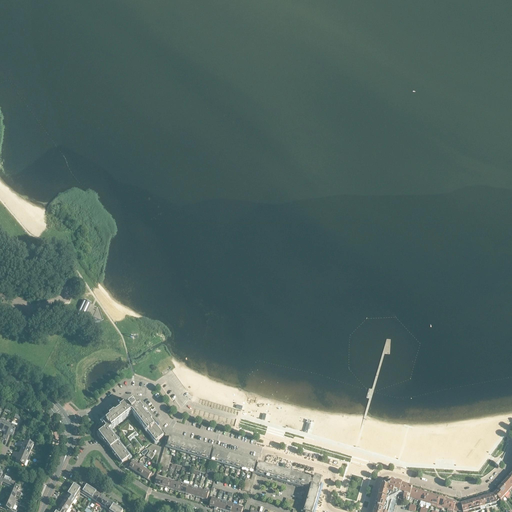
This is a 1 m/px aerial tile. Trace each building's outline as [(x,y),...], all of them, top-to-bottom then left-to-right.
[(100,322),(92,318),(90,322),(84,319),(91,304),(83,300),(80,307),(74,318),(80,321),(78,325),(92,332),(94,329),(96,330),(100,322)] [(164,437),(141,407),(140,406),(137,408),(133,404),(129,407),(127,404),(103,423),(106,428),(99,434),(122,464),(130,457),(110,432),(109,431),(131,413),(132,412),(133,412),(134,413),(133,414),(156,443),(164,437)] [(278,425),(286,428),(288,421),(280,418),(278,425)] [(132,425),(129,421),(118,429),(121,433),(118,435),(134,455),(150,442),(135,422),(132,425)] [(5,433),(2,438),(5,439),(11,425),(5,423),(1,432),(5,433)] [(12,436),(16,427),(11,425),(5,439),(7,440),(9,435),(12,436)] [(159,466),(165,468),(168,469),(172,457),(166,455),(168,448),(170,449),(170,450),(170,451),(174,452),(175,452),(175,450),(180,452),(180,453),(181,454),(184,455),(185,455),(186,453),(191,455),(190,456),(191,457),(194,458),(196,458),(196,456),(201,458),(201,459),(201,460),(205,461),(206,461),(206,459),(214,462),(214,463),(215,464),(218,465),(219,465),(220,463),(225,465),(224,466),(225,467),(228,468),(230,468),(230,466),(235,468),(235,469),(235,470),(237,471),(239,471),(240,471),(240,469),(246,471),(245,472),(246,473),(249,474),(250,474),(251,472),(254,473),(252,480),(246,478),(242,491),(251,493),(256,475),(258,476),(308,490),(301,511),(296,510),(298,502),(286,498),(284,505),(288,506),(287,508),(293,510),(292,511),(315,511),(323,484),(320,483),(322,478),(315,476),(314,478),(313,481),(311,480),(311,478),(264,464),(263,467),(261,466),(254,464),(255,463),(247,461),(247,462),(245,462),(244,461),(244,460),(237,458),(236,459),(233,458),(234,457),(226,455),(226,456),(223,455),(223,454),(216,452),(216,453),(210,451),(210,450),(203,448),(202,449),(200,448),(200,447),(192,445),(192,446),(189,445),(189,444),(182,442),(182,443),(179,442),(179,441),(172,439),(171,440),(167,439),(159,466)] [(23,444),(18,442),(17,444),(31,450),(33,445),(24,441),(23,444)] [(16,446),(21,448),(20,451),(29,455),(31,450),(17,444),(16,446)] [(18,454),(13,452),(13,455),(26,461),(29,455),(20,451),(18,454)] [(15,462),(24,466),(26,461),(13,455),(12,457),(17,459),(15,462)] [(129,465),(128,467),(134,471),(138,465),(133,462),(131,466),(129,465)] [(134,471),(139,474),(143,468),(138,465),(134,471)] [(139,474),(143,477),(147,471),(143,468),(139,474)] [(152,478),(153,475),(147,471),(143,477),(150,482),(152,478)] [(1,485),(12,490),(14,484),(9,482),(11,478),(5,476),(3,480),(1,485)] [(163,477),(157,476),(155,485),(160,486),(163,477)] [(503,482),(504,483),(502,486),(508,492),(509,493),(511,489),(511,487),(504,480),(503,482)] [(409,498),(412,489),(413,487),(392,481),(391,482),(388,483),(388,485),(385,486),(384,486),(382,488),(380,487),(372,511),(394,511),(398,501),(399,494),(404,496),(403,499),(409,501),(409,500),(409,498)] [(19,488),(17,487),(17,486),(14,484),(12,490),(11,492),(20,496),(21,493),(17,492),(19,488)] [(74,486),(71,490),(69,494),(76,498),(81,490),(74,486)] [(499,488),(498,487),(497,489),(504,496),(508,492),(502,486),(499,488)] [(96,493),(87,487),(82,494),(91,500),(96,493)] [(495,491),(496,492),(494,494),(500,500),(501,501),(505,497),(504,496),(497,489),(495,491)] [(209,491),(204,490),(204,491),(201,499),(207,500),(209,491)] [(423,492),(421,491),(421,493),(417,492),(415,500),(420,502),(423,492)] [(91,500),(96,503),(101,496),(96,493),(91,500)] [(69,494),(66,499),(73,503),(76,498),(69,494)] [(434,495),(432,494),(432,496),(428,495),(426,503),(431,505),(431,506),(434,495)] [(491,508),(497,506),(496,503),(500,500),(494,494),(490,495),(490,494),(488,495),(491,508)] [(439,498),(436,497),(436,496),(434,495),(431,506),(437,508),(439,498)] [(482,498),(485,506),(485,507),(486,510),(491,508),(488,495),(485,495),(486,497),(482,498)] [(101,496),(96,503),(101,506),(105,498),(101,496)] [(14,499),(9,497),(6,503),(14,506),(15,502),(20,504),(21,502),(14,499)] [(212,510),(215,510),(215,508),(218,499),(212,498),(209,497),(208,503),(210,504),(210,507),(213,508),(212,510)] [(479,499),(479,497),(477,498),(480,508),(485,506),(482,498),(479,499)] [(105,509),(110,501),(105,498),(101,506),(105,509)] [(445,498),(443,498),(442,499),(439,498),(437,508),(442,509),(442,508),(445,498)] [(478,511),(481,511),(480,509),(480,508),(477,498),(474,498),(475,500),(471,501),(474,511),(478,511)] [(73,503),(66,499),(62,504),(69,508),(73,503)] [(215,508),(215,510),(217,511),(217,509),(220,510),(223,501),(218,499),(215,508)] [(466,501),(468,511),(474,511),(471,501),(468,502),(468,500),(466,501)] [(110,511),(111,509),(114,506),(115,505),(110,501),(105,509),(110,511)] [(453,511),(456,501),(454,501),(453,502),(450,501),(448,511),(451,511),(453,511)] [(456,511),(457,511),(460,511),(468,511),(466,501),(463,502),(464,503),(460,504),(458,504),(456,511)] [(230,511),(233,504),(228,502),(225,511),(227,511),(230,511)] [(13,509),(14,506),(6,503),(4,508),(12,511),(16,511),(17,511),(13,509)]
